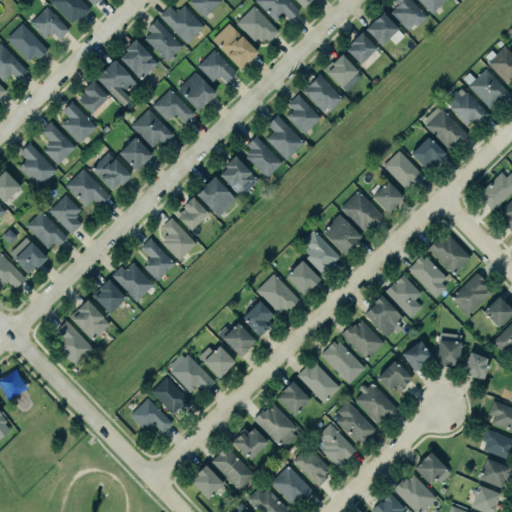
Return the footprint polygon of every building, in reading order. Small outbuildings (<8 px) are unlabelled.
[(82,0),(90,8),(80,18),(79,16),(77,19),(76,18),(70,23),(48,0),(82,0)] [(219,0),(202,16),(188,2),(190,0),(219,0)] [(288,0),(298,10),(289,19),(282,13),(274,20),(254,0),(288,0)] [(293,0),(301,8),(309,0),(293,0)] [(411,0),(426,16),(416,26),(413,23),(407,29),(390,11),(395,7),(394,7),(397,4),(393,0),(411,0)] [(443,0),(431,12),(419,0),(443,0)] [(183,5),(203,26),(185,43),(158,15),(168,6),(175,13),(183,5)] [(252,5),(278,31),(268,40),(264,36),(260,41),(256,37),(253,41),(235,22),(252,5)] [(45,6),(68,29),(58,39),(52,33),(50,35),(48,33),(44,37),(30,22),(45,6)] [(382,11),(398,28),(381,44),(365,28),(382,11)] [(155,18),(181,45),(165,60),(144,38),(151,32),(146,27),(155,18)] [(21,22),(47,49),(38,58),(33,54),(27,60),(5,37),(21,22)] [(227,22),(256,52),(238,68),(210,39),(227,22)] [(361,31),(376,46),(360,63),(346,49),(351,45),(349,43),(361,31)] [(135,38),(157,62),(140,79),(120,57),(127,50),(124,48),(135,38)] [(0,42),(26,69),(16,79),(9,72),(1,80),(0,78),(0,42)] [(485,62),(503,45),(511,54),(511,76),(505,83),(485,62)] [(212,49),(235,72),(225,82),(219,76),(217,78),(215,76),(211,81),(196,66),(212,49)] [(341,53),(357,70),(356,71),(361,76),(345,91),(323,68),(330,61),(332,62),(341,53)] [(114,59),(95,77),(122,105),(129,98),(124,93),(135,82),(114,59)] [(466,85),(484,68),(510,93),(500,103),(496,99),(488,107),(466,85)] [(193,71),(214,92),(197,110),(175,89),(193,71)] [(318,73),(342,97),(329,110),(325,106),(321,110),(302,90),(307,86),(307,85),(308,83),(318,73)] [(93,79),(108,95),(91,112),(78,99),(80,97),(79,96),(84,91),(82,89),(93,79)] [(168,87),(193,113),(184,122),(174,113),(170,117),(168,116),(163,120),(149,105),(168,87)] [(460,96),(455,90),(445,100),(450,106),(449,107),(466,124),(472,118),(478,124),(488,114),(465,91),(460,96)] [(297,94),(320,117),(303,133),(286,116),(293,109),(287,103),(297,94)] [(71,101),(95,127),(78,143),(60,124),(68,117),(61,110),(71,101)] [(423,125),(424,124),(421,121),(436,106),(439,109),(440,107),(467,133),(458,142),(455,139),(447,148),(423,125)] [(147,107),(172,133),(162,143),(158,139),(149,148),(128,126),(147,107)] [(276,114),(303,142),(285,159),(265,138),(274,131),(266,123),(276,114)] [(49,121),(74,147),(56,164),(43,150),(46,147),(45,145),(49,140),(40,130),(49,121)] [(255,134),(281,162),(265,177),(245,156),(247,154),(245,153),(250,148),(245,143),(255,134)] [(410,152),(427,135),(445,152),(441,155),(442,156),(437,161),(436,160),(434,162),(431,159),(424,166),(410,152)] [(134,136),(151,154),(134,170),(117,152),(134,136)] [(28,142),(55,170),(38,187),(18,166),(26,159),(19,151),(28,142)] [(398,150),(424,177),(416,185),(413,182),(406,189),(382,165),(398,150)] [(106,151),(89,168),(111,189),(118,182),(120,184),(130,174),(106,151)] [(234,155),(257,179),(239,196),(219,174),(226,167),(224,165),(234,155)] [(81,168),(108,195),(99,205),(92,198),(84,207),(63,186),(81,168)] [(0,173),(4,170),(19,186),(3,202),(0,199),(0,173)] [(505,177),(510,172),(511,174),(511,190),(491,211),(476,195),(500,171),(505,177)] [(213,176),(235,199),(217,216),(195,193),(213,176)] [(366,191),(376,180),(382,185),(387,180),(403,196),(387,212),(366,191)] [(340,207),(357,190),(383,217),(374,226),(372,223),(364,231),(340,207)] [(64,193),(79,209),(75,213),(76,215),(74,217),(80,223),(70,233),(47,210),(64,193)] [(192,196),(208,212),(190,229),(177,216),(180,213),(179,212),(183,208),(182,206),(192,196)] [(511,196),(511,230),(511,231),(499,219),(504,214),(499,209),(511,196)] [(40,209),(66,236),(57,245),(54,241),(46,248),(24,225),(40,209)] [(338,213),(361,235),(350,246),(351,248),(344,255),(320,231),(338,213)] [(170,217),(195,242),(178,259),(162,242),(164,240),(162,238),(167,233),(160,226),(170,217)] [(2,235),(9,242),(15,236),(8,229),(2,235)] [(312,230),(301,241),(308,247),(301,254),(321,274),(339,257),(312,230)] [(448,234),(442,239),(441,238),(438,241),(436,239),(427,248),(452,274),(470,257),(448,234)] [(149,238),(173,263),(156,279),(143,266),(146,263),(145,261),(149,256),(140,247),(149,238)] [(30,241),(46,257),(36,266),(34,264),(26,272),(13,258),(30,241)] [(0,287),(7,280),(14,287),(24,278),(0,253),(0,287)] [(407,268),(415,260),(414,260),(419,255),(423,258),(425,256),(445,277),(440,282),(445,286),(434,297),(407,268)] [(301,259),(285,275),(303,294),(319,278),(301,259)] [(132,262),(152,284),(135,300),(111,274),(120,266),(124,270),(132,262)] [(475,271),(485,281),(484,283),(487,287),(486,288),(490,292),(466,315),(448,298),(475,271)] [(272,272),(298,299),(289,309),(287,307),(285,309),(284,308),(277,314),(254,290),(272,272)] [(409,317),(383,290),(393,281),(395,283),(396,282),(395,280),(401,274),(420,293),(413,299),(420,306),(409,317)] [(108,279),(125,297),(108,312),(91,294),(108,279)] [(381,294),(402,317),(391,326),(393,328),(385,336),(363,313),(374,303),(373,301),(381,294)] [(498,295),(511,309),(511,313),(498,327),(482,311),(498,295)] [(87,299),(109,322),(91,339),(69,316),(87,299)] [(259,300),(273,314),(265,322),(268,324),(266,326),(267,327),(262,332),(261,331),(258,334),(241,317),(259,300)] [(360,319),(383,342),(366,359),(340,333),(349,324),(350,326),(354,323),(355,324),(360,319)] [(65,320),(92,347),(74,365),(54,346),(62,337),(55,330),(65,320)] [(491,341),(511,320),(511,351),(509,347),(503,354),(491,341)] [(228,330),(225,326),(217,333),(239,356),(242,354),(247,350),(246,349),(249,347),(248,346),(255,340),(237,322),(228,330)] [(438,338),(460,341),(457,367),(435,364),(438,338)] [(401,353),(413,371),(425,363),(423,361),(431,356),(420,340),(401,353)] [(335,344),(338,341),(363,367),(347,383),(320,354),(327,346),(332,341),(335,344)] [(212,351),(207,346),(198,356),(219,377),(235,361),(218,345),(212,351)] [(470,351),(461,372),(482,380),(488,364),(484,362),(486,358),(470,351)] [(214,381),(204,390),(197,383),(188,391),(169,371),(171,368),(168,365),(180,353),(183,356),(186,353),(214,381)] [(376,377),(393,359),(410,376),(407,379),(408,380),(403,385),(404,386),(399,391),(394,386),(390,391),(376,377)] [(309,369),(315,363),(338,387),(322,403),(295,375),(305,366),(309,369)] [(149,391),(165,376),(189,400),(180,409),(178,407),(171,414),(149,391)] [(292,380),(310,399),(294,415),(276,397),(283,391),(282,390),(292,380)] [(353,399),(360,391),(357,388),(362,383),(366,387),(371,383),(396,408),(388,415),(386,413),(376,423),(353,399)] [(146,397),(171,422),(161,431),(152,422),(147,426),(146,425),(142,428),(129,414),(146,397)] [(335,421),(340,415),(336,410),(346,400),(374,429),(366,436),(367,437),(362,443),(358,439),(355,442),(335,421)] [(493,415),(487,413),(492,400),(511,407),(511,431),(491,422),(493,415)] [(273,404),(267,409),(266,408),(263,411),(261,409),(251,418),(278,445),(280,443),(284,447),(296,436),(291,432),(296,427),(273,404)] [(329,422),(316,433),(324,441),(320,444),(324,448),(321,450),(336,466),(343,460),(341,458),(343,456),(345,459),(355,449),(329,422)] [(243,427),(248,432),(253,427),(267,441),(249,459),(230,440),(243,427)] [(485,441),(481,439),(486,428),(511,438),(511,458),(511,461),(482,449),(485,441)] [(226,444),(255,474),(237,491),(209,462),(218,453),(217,452),(226,444)] [(324,474),(327,471),(326,470),(329,467),(309,448),(304,453),(301,450),(291,460),(317,486),(327,477),(324,474)] [(430,451),(446,468),(429,484),(413,467),(430,451)] [(486,458),(477,479),(500,488),(504,479),(505,480),(510,467),(486,458)] [(197,475),(195,473),(205,464),(223,482),(207,498),(190,481),(197,475)] [(269,481),(287,464),(314,491),(305,500),(302,497),(298,500),(296,499),(291,504),(269,481)] [(411,474),(435,497),(420,511),(414,511),(391,488),(401,479),(403,480),(405,478),(406,479),(411,474)] [(478,484),(469,506),(483,511),(492,511),(500,493),(478,484)] [(246,498),(259,511),(291,511),(267,487),(261,492),(256,487),(246,498)] [(384,500),(382,498),(388,492),(403,508),(401,510),(403,511),(372,511),(370,509),(380,500),(382,502),(384,500)] [(250,511),(229,511),(240,501),(250,511)]
